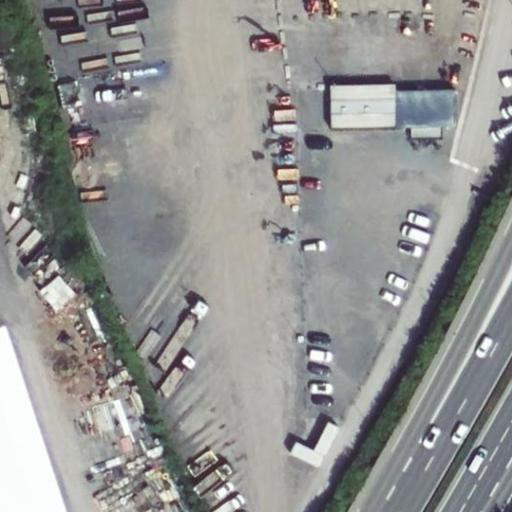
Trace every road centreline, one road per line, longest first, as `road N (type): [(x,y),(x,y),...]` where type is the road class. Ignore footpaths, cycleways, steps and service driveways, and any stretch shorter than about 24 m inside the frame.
road 1 (unclassified): [(310,511),(432,275),(477,155),(511,26)]
road 2 (trunk): [(511,245),(374,511)]
road 3 (trunk): [(511,316),(397,511)]
